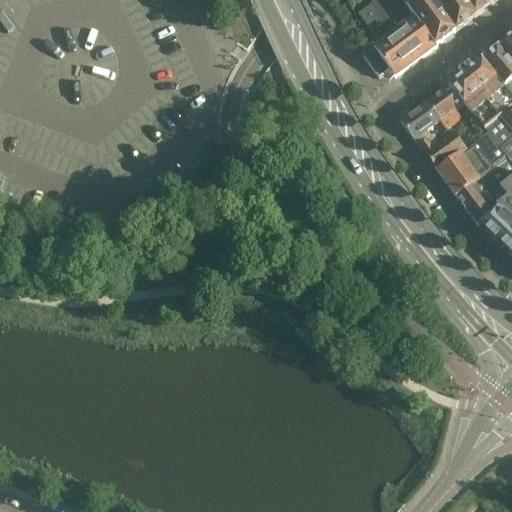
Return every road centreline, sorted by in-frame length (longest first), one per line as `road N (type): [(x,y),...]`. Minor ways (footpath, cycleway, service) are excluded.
road 1 (residential): [(511,10),(386,119),(388,133),(464,231),(511,276)]
road 2 (secondary): [(435,253),(349,136),(273,0)]
road 3 (secondary): [(435,253),(432,276),(490,377),(472,447)]
